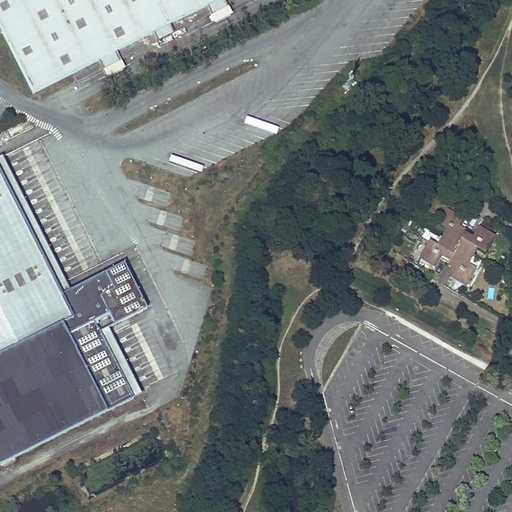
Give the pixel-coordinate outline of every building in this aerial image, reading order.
[(0,0),(0,30),(32,94),(98,60),(115,52),(152,33),(169,25),(205,6),(217,0),(0,0)] [(224,0),(217,0),(205,6),(209,15),(227,6),(224,0)] [(227,6),(209,15),(213,23),(232,14),(227,6)] [(169,25),(152,33),(156,42),(173,33),(169,25)] [(115,52),(98,60),(102,69),(119,60),(115,52)] [(119,60),(102,69),(106,77),(123,68),(119,60)] [(14,151),(4,130),(0,131),(0,158),(1,159),(14,151)] [(0,464),(140,395),(110,335),(101,339),(98,333),(107,329),(147,309),(124,265),(69,293),(59,298),(54,288),(65,283),(1,159),(0,158),(0,464)] [(493,237),(486,233),(478,228),(474,235),(458,226),(462,219),(448,211),(439,226),(445,230),(435,246),(429,242),(420,256),(436,265),(440,259),(454,267),(451,273),(467,283),(475,269),(468,264),(478,248),(484,252),(493,237)] [(423,288),(425,286),(426,283),(406,272),(403,277),(423,288)] [(65,283),(54,288),(59,298),(69,293),(65,283)] [(110,335),(107,329),(98,333),(101,339),(110,335)]
